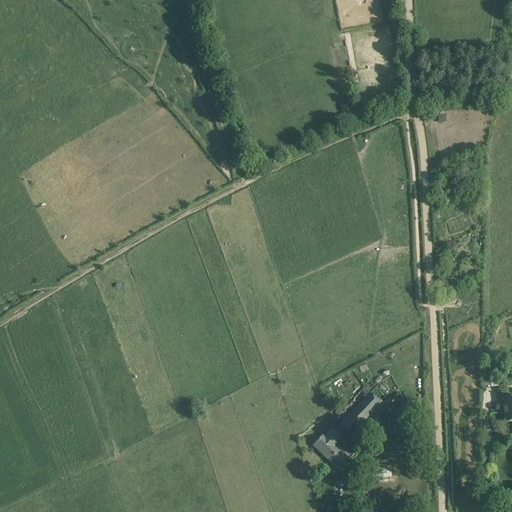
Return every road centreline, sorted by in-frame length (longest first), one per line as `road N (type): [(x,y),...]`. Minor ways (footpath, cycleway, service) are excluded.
road 1 (unclassified): [(408,0),(442,511)]
road 2 (track): [(0,327),(254,183)]
road 3 (track): [(254,183),(416,112)]
